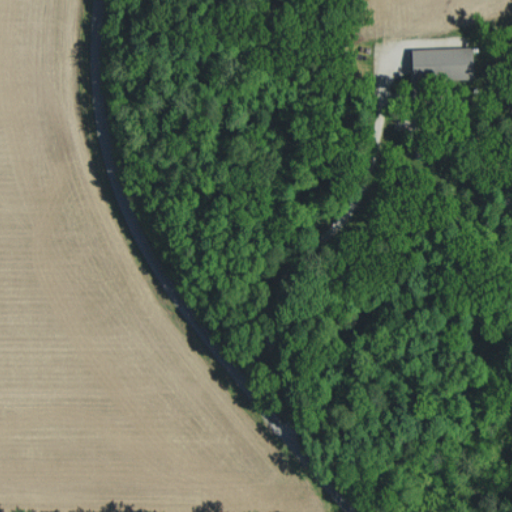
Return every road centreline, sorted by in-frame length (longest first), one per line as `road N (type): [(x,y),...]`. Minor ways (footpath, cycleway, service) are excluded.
road 1 (residential): [(269,417),(151,258),(107,152),(100,0)]
road 2 (residential): [(350,511),(269,417)]
